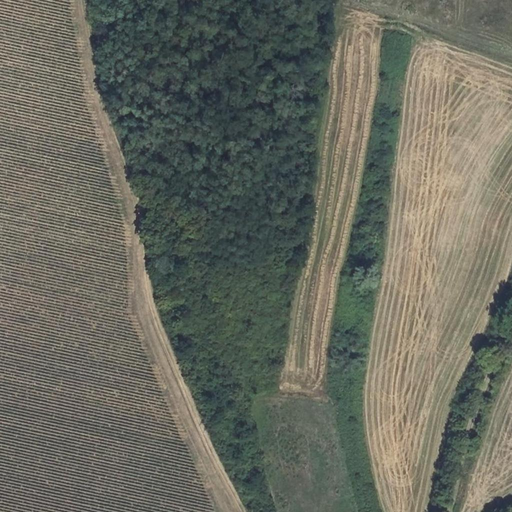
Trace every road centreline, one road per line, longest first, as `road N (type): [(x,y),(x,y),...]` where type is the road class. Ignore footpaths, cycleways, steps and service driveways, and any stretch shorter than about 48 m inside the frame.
road 1 (track): [(77,0),(154,314),(244,511)]
road 2 (track): [(448,511),(454,470),(511,329)]
